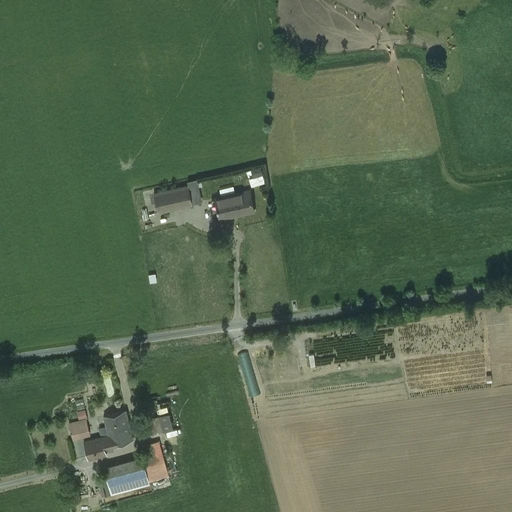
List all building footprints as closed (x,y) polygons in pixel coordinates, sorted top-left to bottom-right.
[(252,170),(252,183),(264,183),(264,170),(252,170)] [(188,185),(154,193),(158,212),(193,203),(188,185)] [(250,191),(216,198),(218,208),(217,208),(218,210),(220,219),(233,216),(233,215),(243,213),(243,214),(255,211),(250,191)] [(125,410),(105,416),(108,427),(110,435),(112,445),(133,439),(125,410)] [(156,416),(161,432),(176,428),(172,412),(156,416)] [(87,420),(68,424),(71,439),(90,435),(87,420)] [(102,437),(110,435),(108,427),(100,429),(102,437)] [(105,446),(112,445),(110,435),(102,437),(84,442),(88,459),(107,454),(105,446)] [(154,454),(142,457),(147,474),(147,476),(159,473),(154,454)] [(142,457),(104,468),(109,484),(114,483),(147,474),(142,457)] [(147,474),(114,483),(117,493),(149,484),(147,476),(147,474)]
